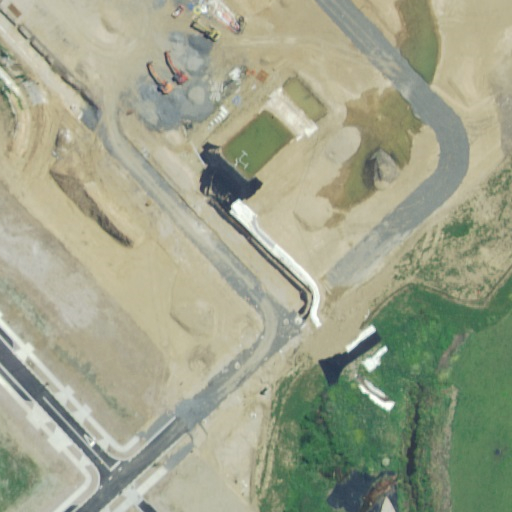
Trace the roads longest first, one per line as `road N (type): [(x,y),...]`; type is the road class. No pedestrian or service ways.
road 1 (unknown): [(8,0),(301,298),(282,339),(166,463),(122,481),(88,511)]
road 2 (unknown): [(0,350),(122,481)]
